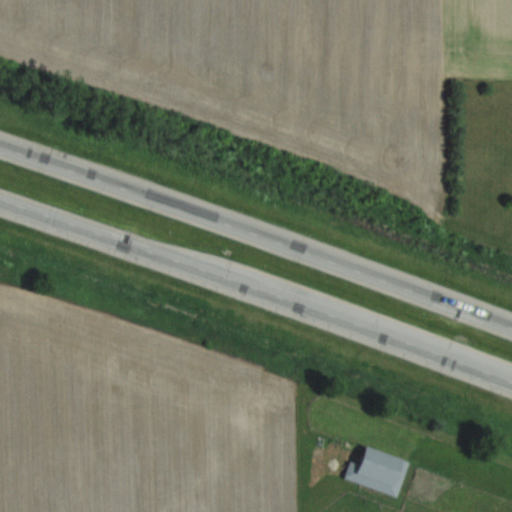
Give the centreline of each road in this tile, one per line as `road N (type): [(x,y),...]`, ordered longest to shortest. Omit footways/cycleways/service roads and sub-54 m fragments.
road 1 (trunk): [(0,198),(511,380)]
road 2 (trunk): [(511,326),(0,145)]
